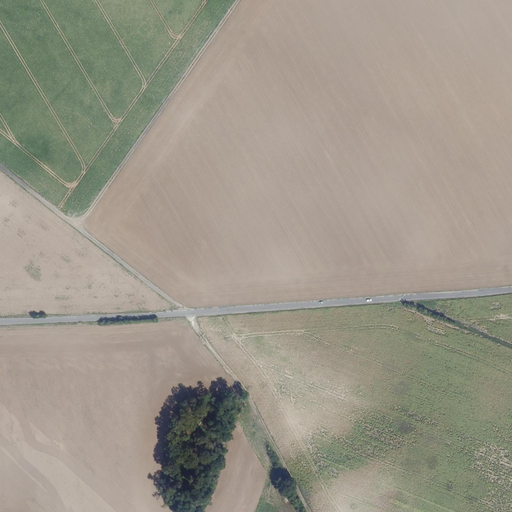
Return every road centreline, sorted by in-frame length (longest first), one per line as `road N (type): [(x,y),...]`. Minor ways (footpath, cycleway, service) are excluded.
road 1 (unclassified): [(511,289),(0,321)]
road 2 (track): [(310,511),(187,313),(0,162)]
road 3 (track): [(238,0),(77,227)]
